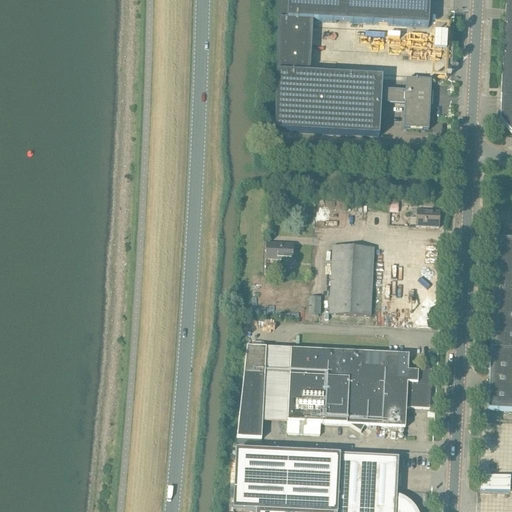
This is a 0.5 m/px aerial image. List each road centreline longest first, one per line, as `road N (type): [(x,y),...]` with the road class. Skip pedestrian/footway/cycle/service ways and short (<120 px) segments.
road 1 (tertiary): [(171,511),(203,0)]
road 2 (unclassified): [(453,511),(471,157)]
road 3 (unclassified): [(471,157),(479,0)]
